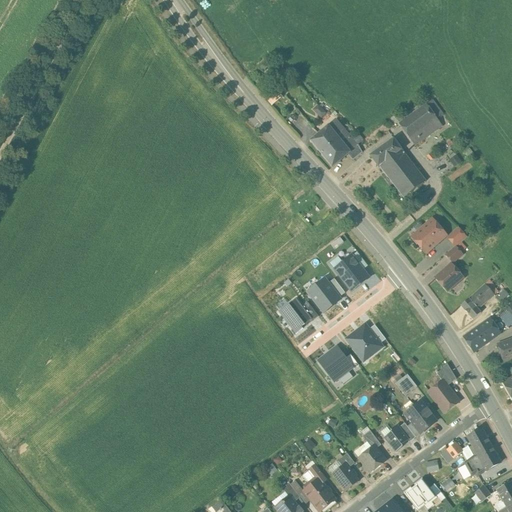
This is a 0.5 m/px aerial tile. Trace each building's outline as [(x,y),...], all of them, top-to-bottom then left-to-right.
[(278,92),(269,100),(273,105),(282,97),(278,92)] [(432,101),(427,105),(433,114),(438,110),(432,101)] [(427,105),(399,125),(415,147),(442,127),(433,114),(427,105)] [(449,122),(440,109),(438,110),(433,114),(442,127),(449,122)] [(358,146),(336,120),(310,141),(332,168),(348,155),(358,146)] [(394,139),(370,158),(379,169),(380,168),(404,199),(426,182),(402,151),(394,139)] [(358,146),(348,155),(353,160),(362,153),(358,145),(358,146)] [(424,227),(420,223),(418,223),(413,227),(413,230),(416,234),(412,238),(426,254),(447,236),(434,222),(430,226),(428,223),(424,227)] [(459,228),(447,238),(455,247),(466,237),(459,228)] [(456,247),(446,256),(453,263),(462,255),(456,247)] [(338,257),(330,263),(352,292),(369,278),(363,270),(368,266),(357,252),(343,263),(338,257)] [(463,278),(451,265),(435,278),(447,292),(463,278)] [(315,293),(311,297),(324,313),(341,300),(339,298),(345,294),(334,279),(328,283),(325,279),(312,289),(315,293)] [(494,287),(489,281),(485,285),(494,296),(498,293),(494,288),(494,287)] [(485,285),(475,293),(484,304),(494,296),(485,285)] [(508,296),(504,291),(496,298),(500,303),(508,296)] [(475,293),(461,306),(473,320),(481,313),(478,310),(484,304),(475,293)] [(296,299),(279,312),(296,334),(318,317),(308,303),(302,307),(296,299)] [(511,301),(502,309),(511,322),(511,301)] [(511,323),(507,316),(498,322),(505,332),(511,326),(511,323)] [(490,318),(463,337),(474,353),(501,334),(490,318)] [(365,325),(347,340),(359,355),(363,353),(368,359),(382,347),(380,344),(386,340),(375,326),(369,331),(365,325)] [(511,339),(498,345),(504,363),(511,360),(511,339)] [(337,347),(319,361),(334,382),(353,368),(354,369),(359,366),(350,355),(346,358),(337,347)] [(456,379),(447,364),(436,372),(443,382),(443,381),(447,386),(456,379)] [(417,387),(407,375),(396,384),(405,396),(417,387)] [(511,376),(502,382),(511,400),(511,376)] [(447,386),(443,381),(443,382),(429,392),(444,413),(459,402),(447,386)] [(364,402),(358,399),(355,405),(361,409),(364,402)] [(436,422),(421,402),(405,414),(420,434),(436,422)] [(416,438),(405,424),(399,428),(409,440),(407,441),(409,443),(416,438)] [(399,428),(397,425),(391,430),(392,432),(384,438),(395,452),(403,447),(402,446),(407,441),(409,440),(399,428)] [(491,446),(482,429),(467,437),(472,447),(470,448),(474,455),(491,446)] [(381,445),(370,431),(363,437),(372,449),(375,447),(376,449),(381,445)] [(462,452),(455,443),(447,450),(454,459),(462,452)] [(491,446),(474,455),(474,456),(472,457),(464,463),(471,476),(476,473),(478,476),(486,471),(500,463),(491,446)] [(372,449),(359,459),(364,465),(364,467),(367,470),(369,471),(370,473),(386,461),(376,449),(375,447),(372,449)] [(355,464),(347,454),(338,461),(342,467),(345,464),(348,468),(355,464)] [(426,473),(438,470),(436,459),(424,462),(426,473)] [(348,468),(345,464),(342,467),(333,474),(337,480),(335,481),(340,486),(341,485),(346,491),(359,482),(356,478),(357,477),(352,470),(351,471),(348,468)] [(327,480),(316,465),(308,471),(317,482),(320,480),(322,483),(327,480)] [(449,476),(439,480),(443,490),(453,486),(449,476)] [(411,487),(404,493),(418,511),(424,507),(427,511),(434,506),(432,503),(437,499),(437,497),(422,478),(414,485),(415,486),(412,488),(411,487)] [(317,482),(313,485),(313,484),(309,483),(304,487),(305,490),(305,491),(304,492),(319,511),(335,500),(322,483),(320,480),(317,482)] [(511,483),(497,491),(502,500),(500,502),(504,509),(511,504),(511,483)] [(300,498),(289,484),(283,489),(289,497),(290,497),(294,503),(300,498)] [(490,495),(483,486),(475,493),(482,502),(490,495)] [(289,497),(283,502),(282,503),(283,504),(277,510),(278,511),(302,511),(303,511),(300,507),(298,508),(294,503),(290,497),(289,497)] [(230,511),(222,501),(212,508),(215,511),(230,511)] [(401,511),(393,501),(378,511),(401,511)]
